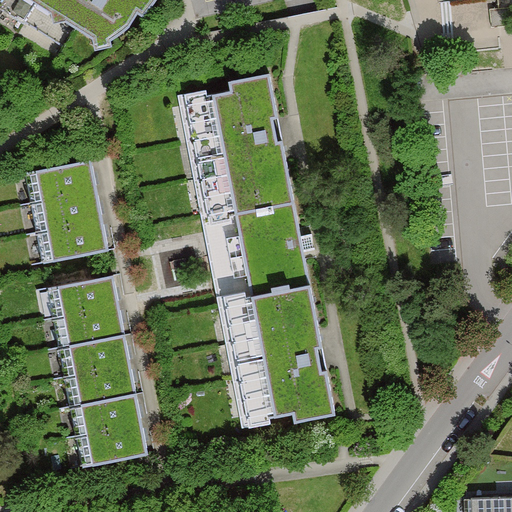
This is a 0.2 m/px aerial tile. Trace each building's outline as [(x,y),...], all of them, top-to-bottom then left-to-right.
[(50,0),(23,0),(42,12),(50,0)] [(152,0),(50,0),(42,12),(115,59),(152,0)] [(193,104),(215,220),(302,203),(278,79),(237,87),(238,95),(193,104)] [(29,178),(34,208),(105,194),(99,165),(29,178)] [(40,237),(110,223),(105,194),(34,208),(40,237)] [(215,220),(230,302),(317,285),(302,203),(215,220)] [(45,266),(116,253),(110,223),(40,237),(45,266)] [(52,293),(58,322),(128,309),(123,280),(52,293)] [(341,411),(317,285),(230,302),(254,428),(341,411)] [(63,351),(134,338),(128,309),(58,322),(63,351)] [(69,381),(139,367),(134,338),(63,351),(69,381)] [(69,381),(74,410),(145,397),(139,367),(69,381)] [(80,439),(150,426),(145,397),(74,410),(80,439)] [(85,468),(156,455),(150,426),(80,439),(85,468)] [(511,511),(511,501),(472,502),(472,511),(511,511)]
